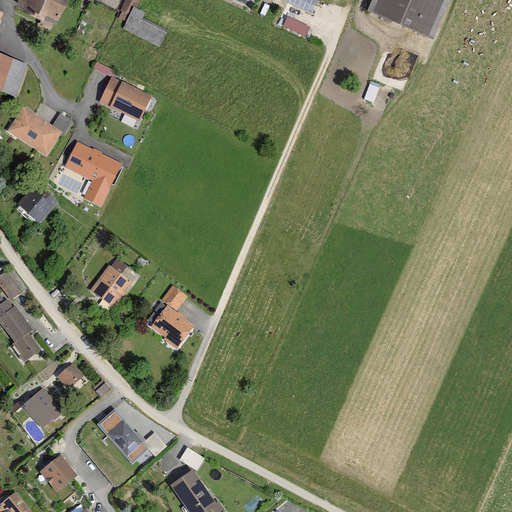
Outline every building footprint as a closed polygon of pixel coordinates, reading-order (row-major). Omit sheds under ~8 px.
[(69,0),(22,0),(21,5),(45,16),(41,25),(55,32),(69,0)] [(126,0),(117,19),(127,24),(139,0),(126,0)] [(284,0),(313,12),(318,0),(284,0)] [(450,0),(373,0),(368,15),(433,42),(450,0)] [(148,15),(136,9),(125,31),(161,50),(168,36),(144,23),(148,15)] [(0,27),(4,14),(0,12),(0,93),(18,99),(28,67),(0,57),(0,27)] [(307,36),(312,26),(289,15),(284,25),(307,36)] [(119,104),(148,118),(160,93),(131,79),(119,104)] [(374,102),(381,84),(372,80),(365,98),(374,102)] [(384,105),(390,88),(381,85),(376,103),(384,105)] [(25,109),(8,136),(49,162),(66,136),(25,109)] [(91,196),(107,204),(126,164),(81,141),(70,164),(99,179),(91,196)] [(60,203),(47,193),(43,198),(35,192),(23,207),(43,224),(60,203)] [(112,267),(96,292),(119,307),(135,283),(124,275),(128,270),(134,274),(135,271),(119,261),(114,269),(112,267)] [(29,292),(13,271),(0,279),(0,283),(14,302),(29,292)] [(186,298),(172,287),(163,300),(177,310),(186,298)] [(9,303),(0,309),(0,321),(18,345),(15,347),(25,359),(23,361),(28,367),(45,353),(31,336),(36,333),(17,308),(15,310),(9,303)] [(193,329),(165,307),(150,326),(178,347),(193,329)] [(81,376),(72,367),(63,377),(72,386),(81,376)] [(109,390),(104,384),(95,393),(101,399),(109,390)] [(43,394),(27,409),(46,430),(55,422),(57,423),(64,416),(43,394)] [(105,424),(138,460),(156,444),(123,408),(105,424)] [(176,442),(166,431),(154,441),(164,452),(176,442)] [(202,468),(209,455),(194,447),(187,459),(202,468)] [(57,493),(73,481),(56,459),(41,472),(57,493)] [(221,500),(198,467),(176,482),(196,511),(207,511),(210,510),(211,511),(230,511),(233,510),(224,498),(221,500)] [(32,511),(17,494),(0,507),(0,510),(1,511),(32,511)]
